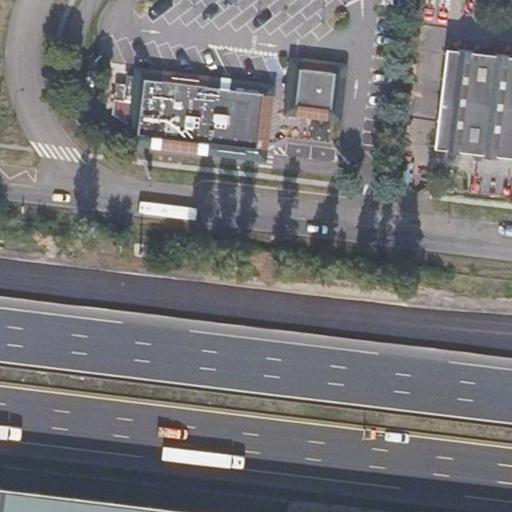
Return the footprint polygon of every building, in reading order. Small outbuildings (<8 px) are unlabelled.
[(434,138),(511,148),(511,50),(449,42),(434,138)] [(296,54),(291,103),(336,107),(342,59),(296,54)] [(149,127),(156,128),(163,71),(128,67),(126,91),(137,93),(133,123),(149,125),(149,127)] [(270,80),(163,67),(163,71),(156,128),(262,143),(263,137),(270,80)] [(0,511),(157,511),(0,495),(0,511)]
